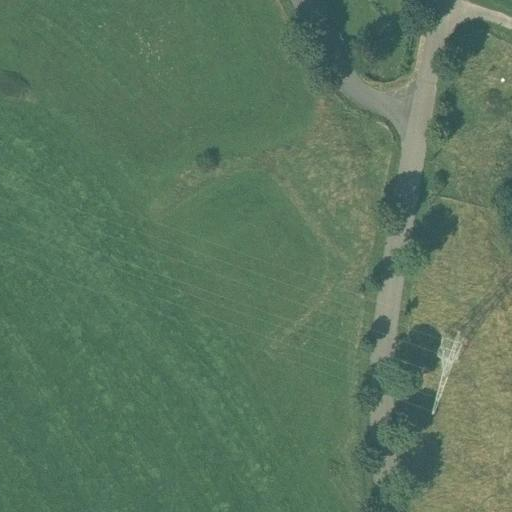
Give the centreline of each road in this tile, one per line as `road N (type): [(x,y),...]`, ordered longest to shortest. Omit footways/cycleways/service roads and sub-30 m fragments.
road 1 (unclassified): [(386,511),(380,350),(420,112)]
road 2 (unclassified): [(420,112),(381,105),(342,77),(300,0)]
